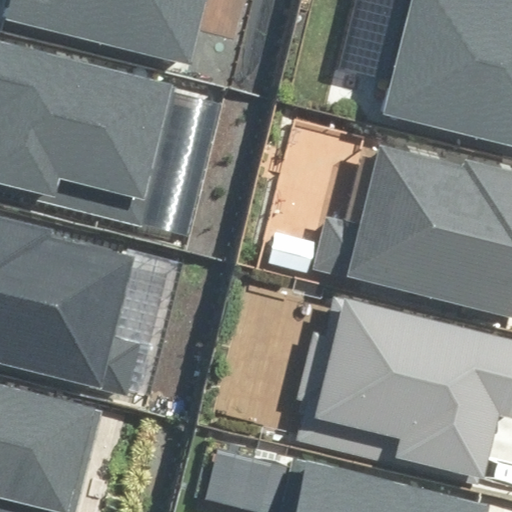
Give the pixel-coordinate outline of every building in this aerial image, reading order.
[(8,0),(4,18),(197,67),(214,0),(8,0)] [(511,0),(415,0),(388,113),(511,142),(511,0)] [(228,107),(0,43),(0,191),(190,244),(228,107)] [(511,168),(468,156),(465,169),(377,145),(373,159),(362,156),(344,220),(319,214),(305,264),(511,320),(511,168)] [(134,251),(0,215),(0,358),(126,392),(139,341),(112,334),(134,251)] [(305,438),(483,481),(499,417),(511,419),(511,342),(332,298),(323,334),(312,332),(294,406),(311,410),(305,438)] [(79,511),(103,411),(0,387),(0,511),(79,511)] [(489,511),(491,508),(215,444),(202,497),(267,511),(489,511)]
